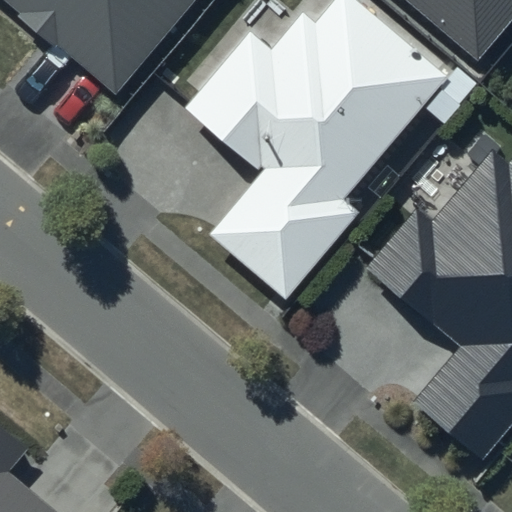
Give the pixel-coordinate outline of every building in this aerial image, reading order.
[(12,0),(112,83),(184,0),(12,0)] [(447,78),(353,0),(338,0),(317,26),(302,13),(272,49),(251,31),(187,107),(262,169),(207,234),(286,300),(360,211),(345,199),(447,78)] [(511,0),(410,0),(473,52),(511,6),(511,0)] [(414,401),(478,452),(511,411),(511,150),(506,157),(489,144),(429,219),(415,207),(369,259),(462,341),(414,401)] [(0,511),(61,511),(7,465),(27,442),(0,418),(0,511)]
